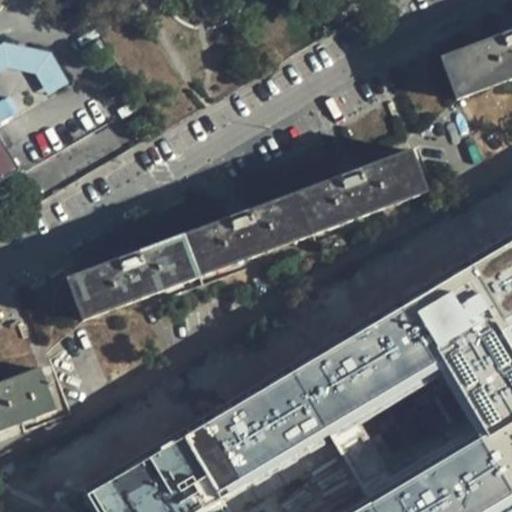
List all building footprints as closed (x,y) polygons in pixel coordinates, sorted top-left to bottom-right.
[(456,101),(511,79),(511,30),(440,57),(456,101)] [(48,94),(52,92),(66,82),(48,53),(24,48),(0,43),(0,121),(17,113),(7,97),(0,100),(0,71),(5,69),(36,75),(48,94)] [(0,175),(16,166),(0,138),(0,175)] [(421,191),(406,149),(69,268),(81,318),(421,191)] [(511,234),(83,489),(96,511),(199,511),(444,367),(482,431),(344,511),(496,511),(511,503),(511,234)] [(33,371),(0,382),(0,430),(52,411),(33,371)] [(511,511),(511,503),(496,511),(511,511)]
